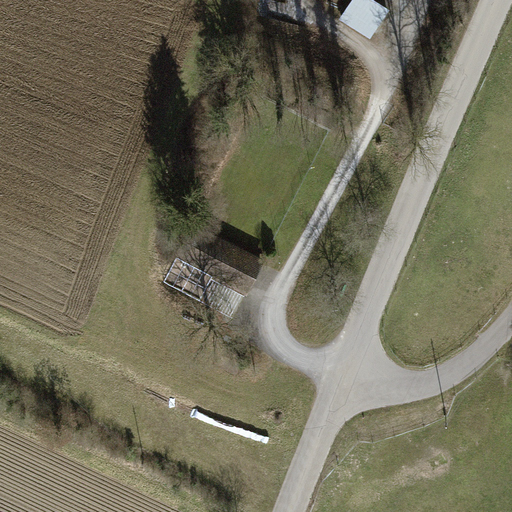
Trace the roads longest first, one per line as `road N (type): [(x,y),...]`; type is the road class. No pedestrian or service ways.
road 1 (unclassified): [(346,374),(495,0)]
road 2 (unclassified): [(511,317),(473,359),(434,381),(396,385),(346,374)]
road 3 (unclassified): [(291,511),(346,374)]
